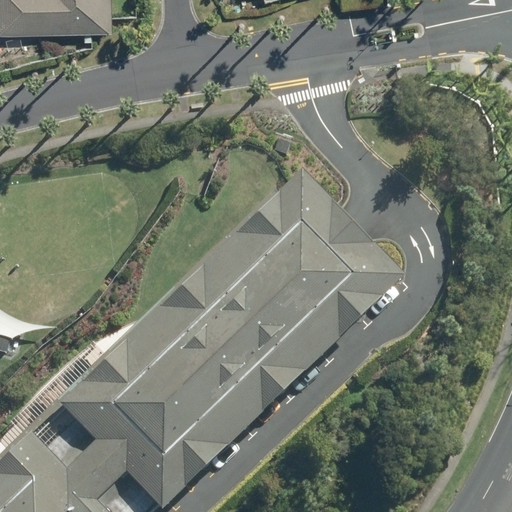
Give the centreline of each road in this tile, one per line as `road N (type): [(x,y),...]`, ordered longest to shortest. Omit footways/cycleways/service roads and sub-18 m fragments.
road 1 (residential): [(184,66),(511,9)]
road 2 (residential): [(0,108),(184,66)]
